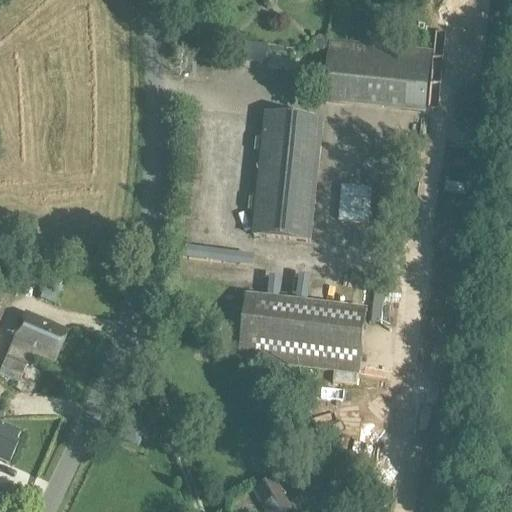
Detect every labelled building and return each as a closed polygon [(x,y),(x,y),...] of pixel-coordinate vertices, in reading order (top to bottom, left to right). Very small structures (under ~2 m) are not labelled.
[(329,39),(323,39),(320,40),(313,45),(309,54),(325,56),(328,54),(329,39)] [(325,104),(424,115),(431,55),(371,49),(370,60),(330,56),(325,104)] [(225,59),(221,54),(212,53),(207,56),(206,62),(210,67),(220,68),(224,65),(225,59)] [(254,239),(290,243),(309,245),(322,124),(266,119),(264,139),(257,142),(255,154),(262,158),(254,239)] [(384,219),(379,252),(391,253),(395,220),(384,219)] [(55,308),(59,297),(62,290),(48,285),(46,291),(45,291),(40,302),(55,308)] [(0,319),(9,299),(0,295),(0,319)] [(239,363),(359,377),(367,314),(247,299),(239,363)] [(66,335),(25,318),(12,348),(53,365),(66,335)] [(0,377),(18,385),(25,369),(6,361),(0,374),(0,377)] [(118,440),(137,449),(144,433),(136,430),(139,424),(127,419),(118,440)] [(0,463),(7,467),(17,444),(14,443),(18,435),(0,426),(0,463)] [(302,480),(313,501),(327,493),(316,472),(302,480)] [(256,493),(266,511),(293,511),(277,482),(256,493)]
